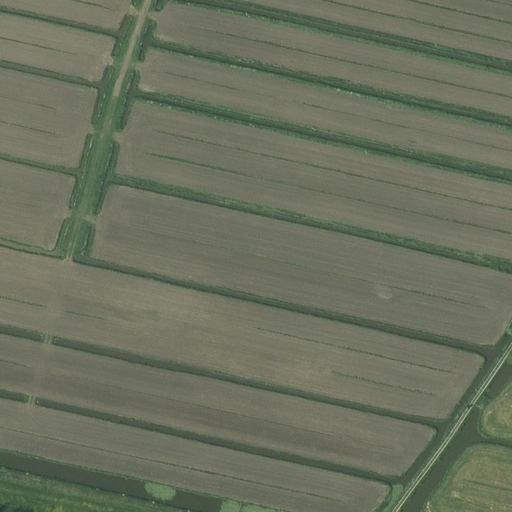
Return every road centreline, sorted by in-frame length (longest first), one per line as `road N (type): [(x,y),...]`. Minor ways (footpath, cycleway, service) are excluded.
road 1 (track): [(27,411),(148,0)]
road 2 (track): [(393,511),(511,345)]
